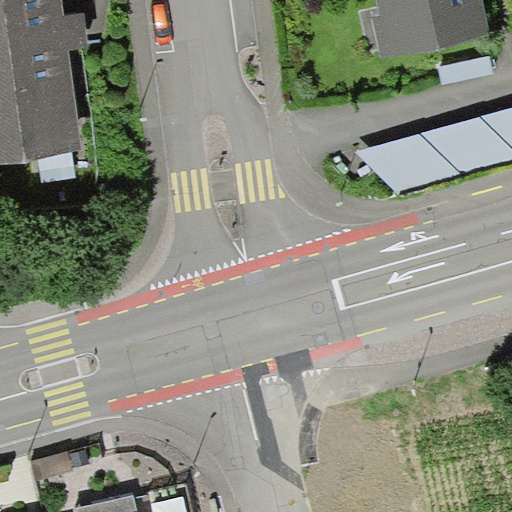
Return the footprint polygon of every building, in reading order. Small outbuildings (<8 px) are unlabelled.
[(0,0),(0,159),(84,149),(63,0),(0,0)] [(482,0),(372,0),(385,56),(489,33),(482,0)] [(497,57),(442,70),(445,83),(500,70),(497,57)] [(511,107),(359,147),(404,195),(511,163),(511,107)] [(155,511),(153,501),(100,511),(155,511)]
